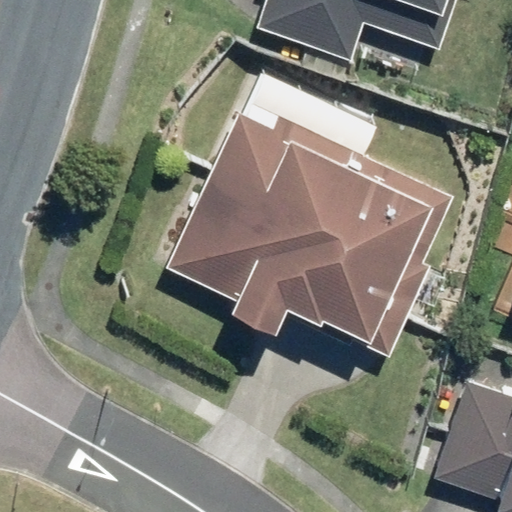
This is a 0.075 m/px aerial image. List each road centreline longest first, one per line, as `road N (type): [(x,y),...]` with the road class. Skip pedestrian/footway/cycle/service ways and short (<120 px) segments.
road 1 (residential): [(0,390),(194,511)]
road 2 (tertiary): [(0,167),(53,0)]
